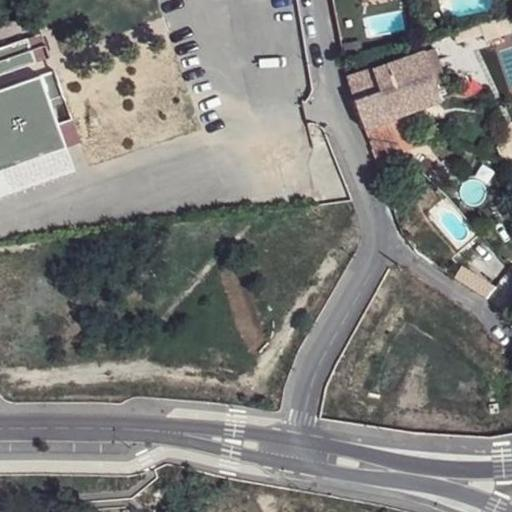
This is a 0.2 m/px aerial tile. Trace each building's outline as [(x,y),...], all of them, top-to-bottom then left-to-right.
[(511,17),(503,20),(505,31),(511,28),(511,17)] [(503,20),(452,33),(455,45),(505,31),(503,20)] [(27,35),(0,44),(0,72),(36,61),(27,35)] [(345,77),(377,160),(423,145),(413,110),(437,101),(418,53),(345,77)] [(54,67),(0,86),(0,168),(70,143),(61,121),(75,115),(54,67)] [(463,267),(456,279),(488,301),(496,290),(463,267)]
